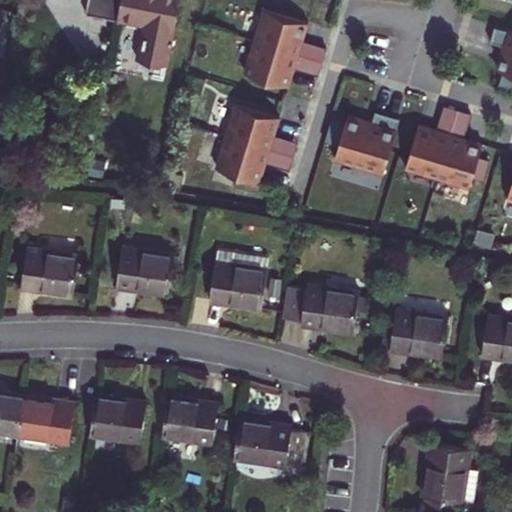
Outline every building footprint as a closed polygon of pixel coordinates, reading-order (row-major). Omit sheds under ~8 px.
[(87,0),(85,13),(117,20),(118,16),(120,0),(87,0)] [(178,0),(120,0),(118,16),(145,21),(173,27),(178,0)] [(253,40),(297,53),(321,60),(325,47),(301,40),(306,21),(262,8),(253,40)] [(173,27),(145,21),(138,55),(166,61),(173,27)] [(511,32),(493,26),(488,41),(502,45),(494,69),(501,71),(496,86),(511,90),(511,32)] [(297,53),(253,40),(243,71),(287,85),(297,53)] [(297,53),(293,66),(317,73),(321,60),(297,53)] [(188,75),(184,88),(197,93),(201,79),(188,75)] [(224,134),(268,148),(272,135),(278,116),(233,102),(224,134)] [(444,106),(436,130),(449,134),(456,110),(444,106)] [(449,134),(435,177),(467,187),(480,143),(462,138),(469,114),(456,110),(449,134)] [(371,122),(347,115),(345,121),(331,117),(325,138),(323,138),(323,139),(338,144),(333,158),(381,173),(398,118),(374,111),(371,122)] [(435,177),(449,134),(436,130),(417,124),(404,168),(435,177)] [(268,148),(224,134),(214,166),(258,179),(264,161),(268,148)] [(272,135),(268,148),(291,155),(295,142),(272,135)] [(268,148),(264,161),(288,168),(291,155),(268,148)] [(164,172),(161,184),(173,187),(176,175),(164,172)] [(424,219),(420,231),(434,235),(438,223),(424,219)] [(27,246),(21,285),(73,293),(79,254),(27,246)] [(123,246),(117,285),(168,292),(174,253),(123,246)] [(218,248),(216,259),(231,262),(233,250),(218,248)] [(216,259),(210,299),(261,306),(267,267),(266,267),(268,255),(233,250),(231,262),(216,259)] [(300,318),(300,322),(352,329),(358,290),(306,282),(305,286),(287,283),(282,315),(300,318)] [(396,308),(390,347),(442,355),(448,315),(396,308)] [(511,317),(487,314),(481,353),(511,357),(511,317)] [(0,429),(17,432),(23,393),(0,389),(0,429)] [(146,400),(95,392),(89,431),(140,439),(146,400)] [(74,400),(23,393),(17,432),(68,440),(74,400)] [(218,401),(167,394),(162,433),(212,440),(218,401)] [(293,424),(240,416),(235,455),(287,463),(288,460),(301,462),(306,429),(292,427),(293,424)] [(470,447),(431,441),(423,494),(424,494),(442,497),(462,500),(462,499),(474,500),(478,468),(467,467),(470,447)] [(442,497),(424,494),(422,505),(440,508),(442,497)]
